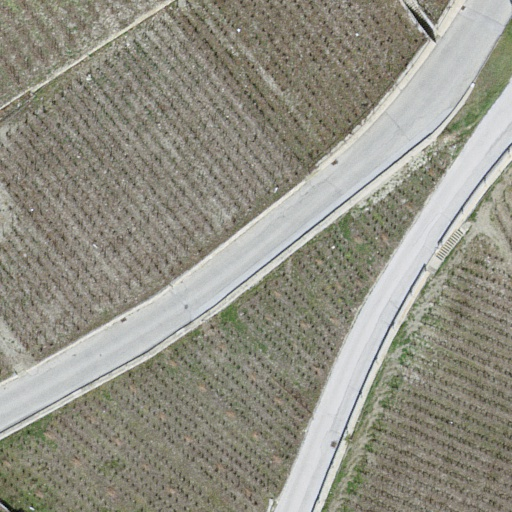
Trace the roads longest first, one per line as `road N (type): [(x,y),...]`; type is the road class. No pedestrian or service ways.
road 1 (unclassified): [(493,0),(447,78),(395,135),(157,328),(0,410)]
road 2 (unclassified): [(292,511),(367,321),(511,108)]
